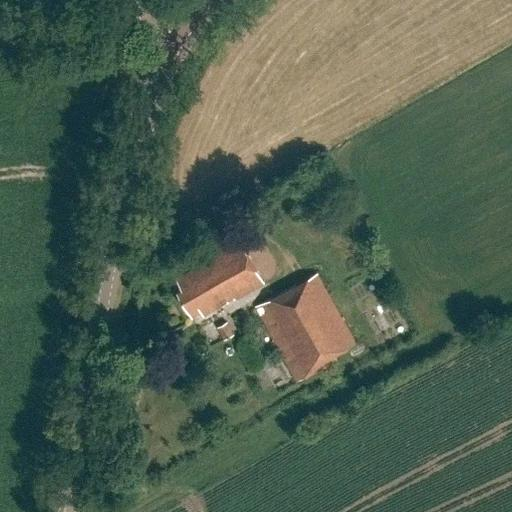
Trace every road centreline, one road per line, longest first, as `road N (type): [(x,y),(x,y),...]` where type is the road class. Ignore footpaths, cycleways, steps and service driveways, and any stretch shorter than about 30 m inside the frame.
road 1 (tertiary): [(69,511),(127,172),(161,68),(185,25)]
road 2 (unclassified): [(0,33),(138,13),(185,25)]
